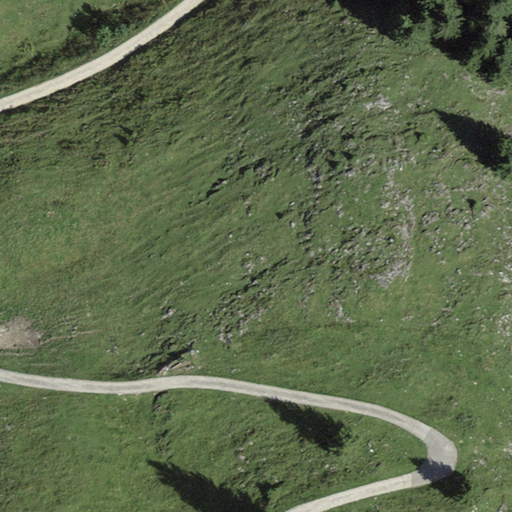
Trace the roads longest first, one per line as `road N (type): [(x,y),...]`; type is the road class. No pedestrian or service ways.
road 1 (unclassified): [(0,375),(102,388),(210,382),(354,406),(410,425),(436,441),(436,468),(300,511)]
road 2 (unclassified): [(193,0),(114,55),(0,106)]
